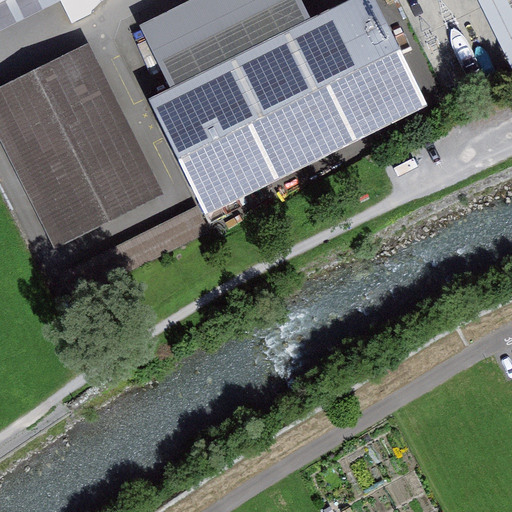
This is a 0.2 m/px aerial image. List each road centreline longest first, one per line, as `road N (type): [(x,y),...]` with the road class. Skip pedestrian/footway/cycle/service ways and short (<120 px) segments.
road 1 (track): [(0,431),(280,256),(511,142)]
road 2 (residential): [(217,511),(511,336)]
